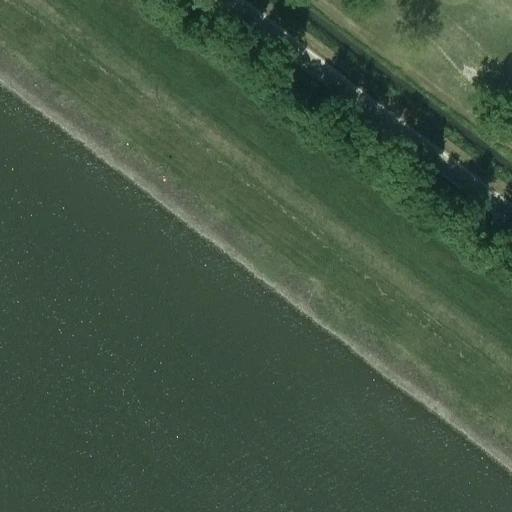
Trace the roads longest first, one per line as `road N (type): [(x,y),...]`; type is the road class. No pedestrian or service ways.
road 1 (unclassified): [(511,217),(227,0)]
road 2 (track): [(511,145),(324,0)]
